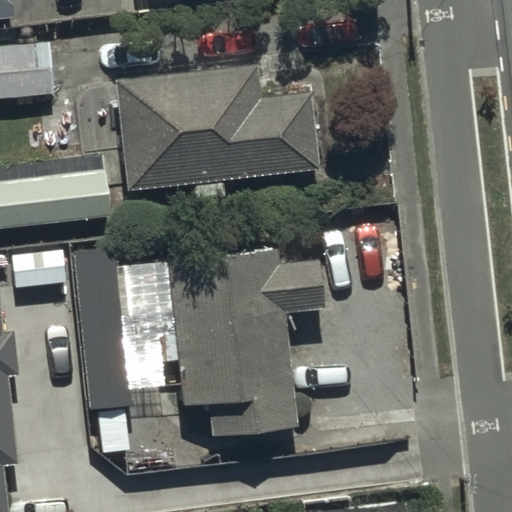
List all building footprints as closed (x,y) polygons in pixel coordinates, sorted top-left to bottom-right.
[(0,0),(0,22),(13,21),(11,0),(0,0)] [(0,101),(54,97),(50,44),(0,48),(0,101)] [(116,83),(127,194),(320,174),(312,95),(262,100),(258,68),(116,83)] [(0,232),(110,220),(103,158),(0,169),(0,232)] [(118,251),(74,256),(89,413),(133,409),(118,251)] [(15,291),(67,285),(63,252),(12,258),(15,291)] [(211,441),(298,432),(287,318),(324,314),(319,265),(279,269),(278,255),(168,266),(183,411),(208,409),(211,441)] [(5,336),(0,292),(0,511),(9,511),(5,470),(20,469),(10,380),(20,379),(15,335),(5,336)] [(102,456),(130,454),(127,413),(99,415),(102,456)]
